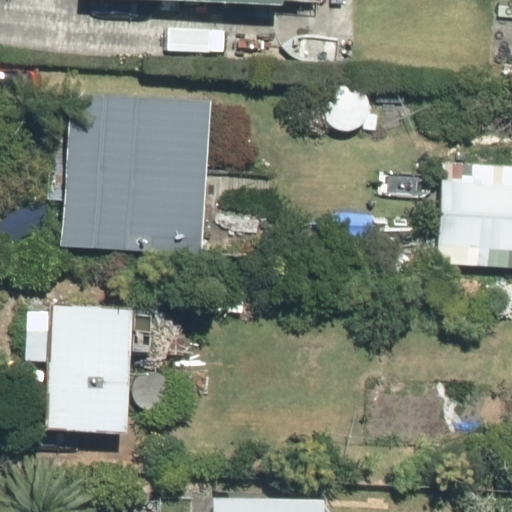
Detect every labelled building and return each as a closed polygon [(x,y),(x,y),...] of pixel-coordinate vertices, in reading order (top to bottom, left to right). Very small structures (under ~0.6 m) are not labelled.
[(56,79),(45,233),(185,244),(196,89),(56,79)] [(511,161),(431,158),(426,257),(511,260),(511,161)] [(235,288),(203,284),(201,306),(233,309),(235,288)] [(29,348),(25,416),(108,422),(116,296),(33,291),(32,298),(17,297),(13,347),(29,348)] [(304,511),(305,490),(196,487),(195,511),(304,511)]
